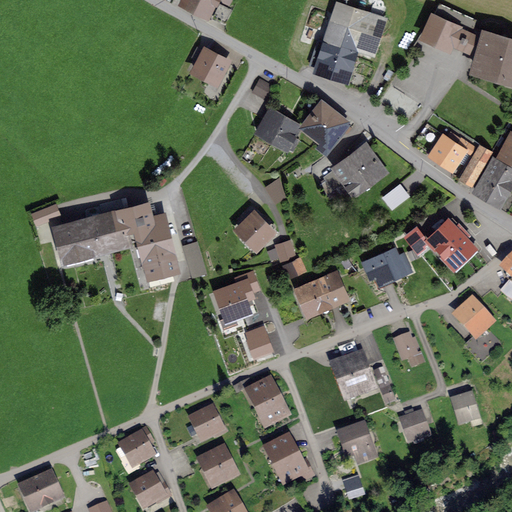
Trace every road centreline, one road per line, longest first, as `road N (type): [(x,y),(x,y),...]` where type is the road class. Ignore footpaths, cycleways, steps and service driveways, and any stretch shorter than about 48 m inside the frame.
road 1 (tertiary): [(0,481),(461,293),(511,248)]
road 2 (tertiary): [(155,0),(292,76),(511,229)]
